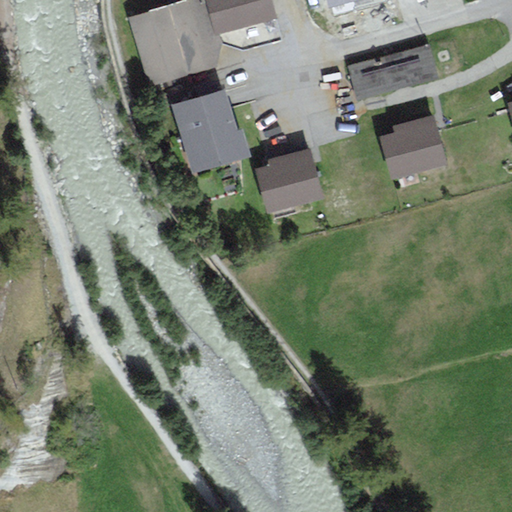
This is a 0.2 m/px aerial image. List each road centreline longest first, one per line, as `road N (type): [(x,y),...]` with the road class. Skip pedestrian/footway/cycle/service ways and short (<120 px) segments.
road 1 (track): [(3,0),(11,72),(81,301),(110,357),(218,511)]
road 2 (residential): [(511,50),(438,89),(319,120),(301,115),(284,84),(292,64),(452,18)]
